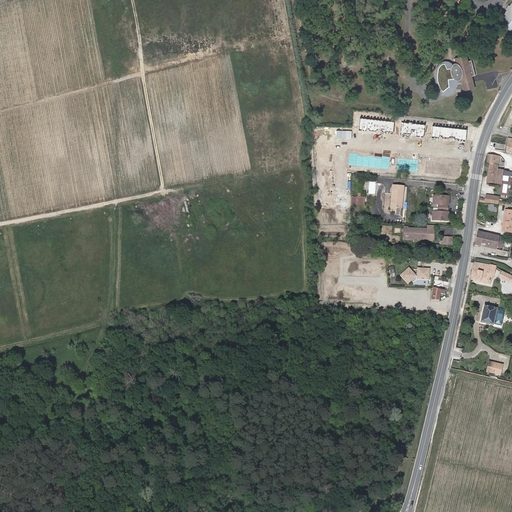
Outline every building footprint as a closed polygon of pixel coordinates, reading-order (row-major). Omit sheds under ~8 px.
[(511,1),(510,6),(508,5),(506,10),(507,10),(502,17),(506,20),(502,26),(511,32),(511,31),(511,1)] [(481,27),(487,31),(490,26),(483,22),(481,27)] [(448,61),(441,61),(436,67),(433,76),(435,86),(437,92),(440,95),(448,98),(455,92),(458,85),(458,81),(461,81),(465,92),(476,89),(468,54),(454,59),(454,63),(452,64),(448,61)] [(393,134),(394,121),(360,118),(359,130),(366,131),(367,129),(369,129),(369,130),(376,131),(376,129),(382,130),(382,132),(385,132),(385,133),(393,134)] [(401,122),(400,134),(410,135),(410,134),(411,134),(412,132),(417,132),(417,136),(424,137),(425,125),(401,122)] [(432,126),(431,138),(439,138),(439,137),(442,137),(442,138),(448,139),(449,138),(455,138),(455,140),(458,140),(457,141),(465,142),(466,129),(432,126)] [(333,133),(319,133),(320,159),(334,159),(333,133)] [(388,170),(390,157),(350,153),(348,165),(388,170)] [(489,154),(488,164),(490,164),(498,166),(499,156),(489,154)] [(419,160),(398,158),(397,170),(417,172),(419,160)] [(426,161),(425,173),(459,177),(460,165),(426,161)] [(498,166),(490,164),(487,182),(501,185),(503,177),(507,178),(507,176),(511,176),(511,172),(497,169),(498,166)] [(323,200),(335,199),(333,166),(321,167),(323,200)] [(404,186),(393,185),(391,207),(401,208),(404,186)] [(449,196),(433,195),(433,204),(438,204),(438,212),(433,211),(432,220),(448,220),(448,212),(448,205),(449,205),(449,196)] [(365,206),(366,197),(354,196),(354,205),(365,206)] [(499,205),(499,198),(486,196),(485,201),(479,199),(479,202),(499,205)] [(345,208),(324,208),(324,221),(345,221),(345,208)] [(414,241),(414,239),(407,239),(407,228),(404,228),(404,240),(414,241)] [(428,229),(407,228),(407,239),(414,239),(434,240),(435,230),(428,229)] [(499,237),(478,232),(475,244),(496,249),(499,237)] [(380,275),(381,262),(347,260),(346,273),(380,275)] [(338,261),(326,261),(326,295),(339,295),(338,261)] [(478,281),(482,264),(474,263),(470,279),(478,281)] [(495,266),(482,264),(478,281),(490,283),(491,277),(493,278),(495,266)] [(411,279),(415,275),(412,271),(408,267),(408,268),(400,274),(408,282),(409,281),(411,279)] [(418,269),(417,275),(417,279),(428,280),(429,268),(418,268),(418,269)] [(510,283),(511,278),(511,275),(501,271),(499,277),(510,283)] [(373,286),(347,285),(346,297),(373,298),(373,286)] [(444,294),(445,290),(444,290),(433,288),(433,290),(431,296),(431,300),(438,301),(440,293),(444,294)] [(497,308),(485,305),(481,322),(493,325),(493,324),(501,326),(505,311),(497,309),(497,308)] [(502,365),(489,362),(487,372),(500,375),(502,365)]
